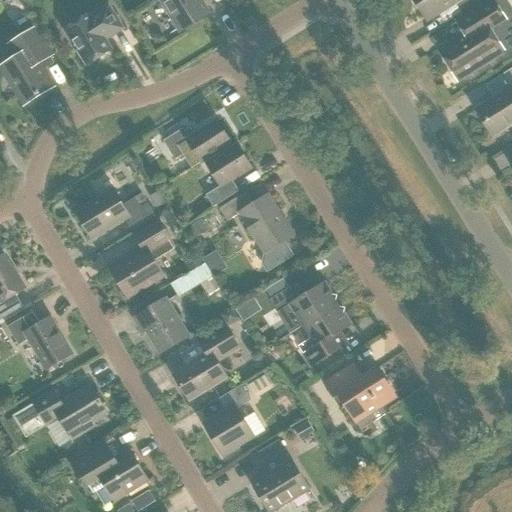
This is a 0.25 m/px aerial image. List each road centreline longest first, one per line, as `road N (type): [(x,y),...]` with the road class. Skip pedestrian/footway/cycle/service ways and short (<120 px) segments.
road 1 (unclassified): [(457,433),(233,56)]
road 2 (unclassified): [(211,511),(30,200)]
road 3 (unclassified): [(498,272),(328,0)]
road 4 (unclassified): [(30,200),(51,147),(73,124),(126,110),(233,56)]
